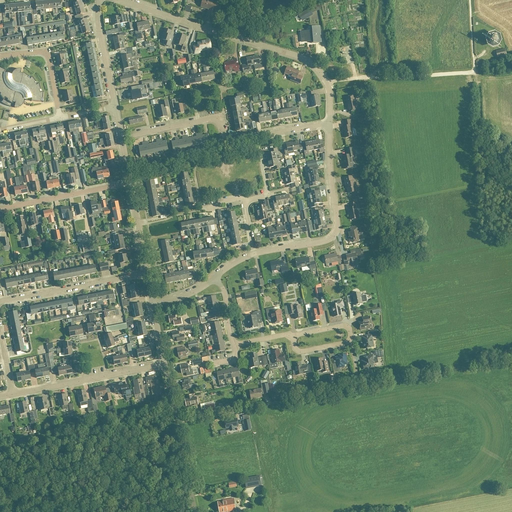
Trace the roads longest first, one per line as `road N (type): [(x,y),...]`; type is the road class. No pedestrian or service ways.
road 1 (track): [(177,424),(511,357)]
road 2 (residential): [(121,138),(214,119),(231,140),(329,124)]
road 3 (residential): [(253,254),(334,235),(329,124)]
road 4 (residential): [(12,395),(164,365)]
road 5 (unclassified): [(194,511),(164,365)]
road 6 (residential): [(0,301),(146,272)]
road 7 (residential): [(0,210),(130,184)]
road 8 (residential): [(292,338),(299,352),(345,344),(351,338),(343,327),(296,335)]
road 9 (residential): [(240,39),(119,0)]
road 10 (track): [(475,73),(354,78)]
